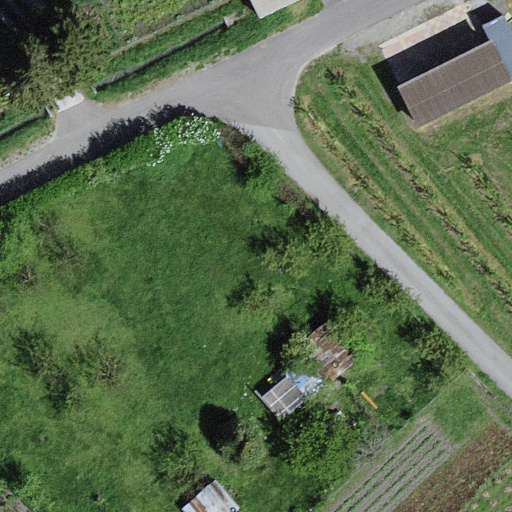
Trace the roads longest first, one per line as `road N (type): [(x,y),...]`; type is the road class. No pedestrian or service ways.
road 1 (unclassified): [(233,70),(345,214),(511,377)]
road 2 (unclassified): [(233,70),(0,187)]
road 3 (track): [(0,1),(49,60),(91,142)]
road 4 (unclassified): [(380,0),(233,70)]
